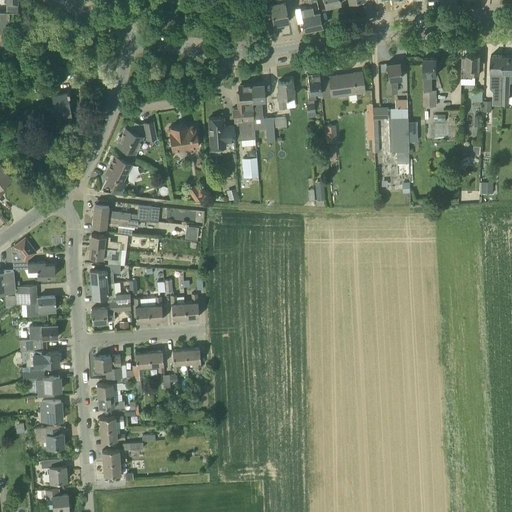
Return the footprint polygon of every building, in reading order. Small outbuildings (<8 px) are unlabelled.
[(289,22),(284,0),(276,0),(277,2),(270,4),(274,25),(289,22)] [(305,30),(323,26),(316,0),(309,0),(311,5),(300,8),(305,30)] [(9,11),(7,12),(0,11),(0,33),(9,34),(9,11)] [(462,57),(461,77),(472,78),(472,75),(478,76),(478,69),(479,68),(479,54),(467,54),(467,57),(462,57)] [(502,93),(502,84),(503,55),(491,55),(490,71),(490,80),(495,80),(494,93),(502,93)] [(509,104),(509,83),(511,81),(511,55),(503,55),(502,84),(502,93),(501,104),(509,104)] [(437,74),(437,57),(424,58),(424,90),(423,90),(423,106),(436,105),(436,89),(431,89),(431,74),(437,74)] [(387,93),(395,93),(397,93),(397,79),(402,78),(399,62),(400,62),(400,61),(386,63),(389,79),(387,80),(387,93)] [(62,109),(63,116),(71,114),(68,95),(70,95),(69,91),(67,91),(67,92),(59,93),(56,78),(65,77),(63,67),(48,70),(51,84),(47,85),(49,95),(51,95),(54,110),(62,109)] [(353,73),(337,75),(328,76),(331,96),(365,91),(362,71),(353,73)] [(315,92),(321,92),(319,73),(311,74),(312,76),(308,76),(309,87),(307,87),(307,89),(305,90),(307,117),(315,116),(313,96),(315,96),(315,92)] [(277,90),(280,109),(286,108),(284,98),(294,97),(292,79),(290,80),(290,78),(284,79),(285,80),(278,81),(279,90),(277,90)] [(264,82),(251,83),(252,100),(253,118),(263,117),(262,106),(260,106),(260,100),(265,100),(264,82)] [(234,125),(235,140),(255,138),(253,118),(252,100),(251,83),(249,83),(249,84),(245,84),(245,85),(238,86),(239,92),(237,92),(238,108),(233,108),(233,107),(233,117),(234,125)] [(482,102),(483,90),(473,90),(473,101),(482,101),(482,102)] [(483,100),(483,111),(491,111),(491,100),(483,100)] [(388,118),(388,119),(408,118),(407,107),(399,108),(396,108),(388,108),(388,118)] [(274,135),(273,127),(272,118),(272,116),(264,117),(266,136),(274,135)] [(225,141),(235,140),(234,125),(224,126),(223,117),(208,118),(211,148),(225,147),(225,141)] [(286,117),(272,118),(273,127),(287,126),(286,117)] [(396,160),(408,159),(408,153),(408,149),(408,141),(408,122),(408,118),(388,119),(388,151),(396,151),(396,160)] [(117,144),(135,153),(143,135),(147,135),(148,139),(156,137),(153,120),(144,122),(145,123),(139,124),(135,122),(131,130),(125,127),(121,137),(119,136),(117,140),(119,141),(117,144)] [(408,122),(408,141),(414,141),(417,141),(416,122),(408,122)] [(169,132),(172,150),(199,146),(198,141),(199,139),(199,137),(197,135),(196,126),(194,126),(193,125),(191,125),(189,127),(187,127),(186,124),(170,126),(170,127),(169,128),(167,129),(168,131),(169,132)] [(325,125),(327,142),(337,142),(335,124),(325,125)] [(336,144),(328,144),(328,158),(336,158),(336,144)] [(106,180),(123,188),(126,181),(122,179),(131,162),(114,154),(106,172),(109,174),(106,180)] [(256,156),(242,158),(244,177),(257,175),(256,156)] [(0,186),(11,178),(0,163),(0,192),(1,192),(0,192),(0,191),(0,186)] [(316,200),(325,200),(323,180),(315,181),(316,200)] [(494,181),(483,181),(482,193),(494,193),(494,181)] [(203,195),(195,184),(188,189),(195,201),(203,195)] [(229,200),(238,197),(235,187),(226,190),(229,200)] [(93,214),(138,219),(158,221),(160,206),(151,205),(138,204),(137,214),(130,213),(131,212),(109,210),(109,205),(94,203),(93,214)] [(118,223),(118,224),(137,226),(138,219),(93,214),(92,226),(107,227),(107,222),(118,223)] [(184,237),(196,239),(197,226),(185,225),(184,237)] [(90,245),(120,249),(121,249),(122,242),(105,240),(106,235),(91,234),(90,245)] [(55,263),(53,263),(45,264),(45,261),(28,262),(27,257),(35,252),(25,238),(11,248),(13,269),(28,268),(37,268),(37,276),(55,275),(55,263)] [(119,259),(120,249),(90,245),(89,256),(108,258),(108,263),(120,264),(120,260),(119,259)] [(90,270),(91,284),(114,282),(113,278),(113,272),(120,272),(120,264),(108,263),(105,264),(105,269),(90,270)] [(165,291),(164,279),(163,268),(155,269),(157,292),(165,291)] [(0,292),(15,291),(15,285),(14,281),(13,269),(0,270),(0,292)] [(164,279),(165,291),(165,292),(172,291),(171,279),(164,279)] [(114,282),(91,284),(93,297),(111,296),(111,301),(131,299),(130,294),(130,292),(130,285),(125,286),(126,292),(121,293),(120,282),(114,282)] [(17,304),(22,304),(23,316),(48,315),(47,310),(56,310),(56,301),(55,301),(55,296),(37,297),(37,285),(16,286),(17,304)] [(192,302),(184,302),(186,317),(199,316),(197,293),(192,293),(192,302)] [(186,317),(184,302),(177,303),(176,294),(171,295),(173,318),(186,317)] [(155,296),(155,299),(148,299),(148,305),(149,320),(163,319),(161,296),(155,296)] [(149,320),(148,305),(140,306),(140,297),(134,298),(136,321),(149,320)] [(109,301),(110,307),(91,308),(92,322),(109,321),(114,320),(114,313),(115,313),(114,311),(131,309),(131,299),(111,301),(109,301)] [(31,325),(31,338),(19,338),(20,350),(33,349),(45,348),(46,348),(46,338),(57,337),(57,324),(31,325)] [(186,348),(187,362),(196,361),(196,369),(201,368),(199,347),(186,348)] [(58,351),(45,351),(45,348),(33,349),(34,365),(29,365),(29,371),(40,371),(45,371),(44,365),(59,364),(58,352),(58,351)] [(172,350),(174,371),(180,370),(179,363),(187,362),(186,348),(172,350)] [(149,351),(150,365),(158,364),(159,372),(164,371),(162,350),(149,351)] [(133,376),(134,381),(135,394),(142,394),(141,378),(143,378),(142,366),(150,365),(149,351),(135,353),(136,365),(132,365),(133,369),(133,376)] [(125,364),(121,364),(120,355),(110,355),(94,356),(95,369),(105,368),(106,378),(107,378),(126,376),(126,370),(125,364)] [(60,381),(59,376),(60,376),(40,377),(40,371),(29,371),(22,372),(23,381),(38,380),(38,383),(45,383),(45,391),(61,390),(60,381)] [(133,376),(126,376),(107,378),(107,383),(97,383),(98,395),(114,394),(114,389),(128,387),(127,382),(134,381),(133,376)] [(114,394),(98,395),(99,407),(122,405),(122,400),(115,401),(114,394)] [(56,420),(62,420),(62,415),(61,415),(61,411),(62,411),(61,400),(42,401),(42,409),(46,409),(47,421),(54,420),(54,421),(56,421),(56,420)] [(99,417),(100,429),(116,427),(116,421),(124,420),(123,415),(99,417)] [(43,439),(43,446),(47,446),(47,447),(64,446),(63,432),(59,432),(59,426),(61,426),(43,427),(35,427),(36,440),(43,439)] [(116,427),(100,429),(101,440),(125,438),(125,433),(117,434),(116,427)] [(102,450),(103,462),(120,461),(127,461),(126,449),(143,448),(143,442),(122,443),(123,449),(119,449),(102,450)] [(57,458),(41,459),(41,467),(49,467),(50,481),(67,480),(65,465),(57,465),(57,458)] [(104,475),(121,473),(120,461),(103,462),(104,475)] [(45,497),(46,508),(52,508),(52,511),(68,511),(68,501),(70,501),(69,494),(68,494),(68,493),(59,494),(58,488),(36,489),(36,497),(45,497)]
